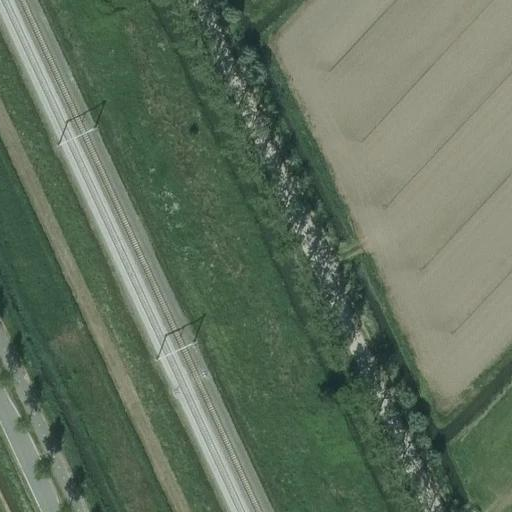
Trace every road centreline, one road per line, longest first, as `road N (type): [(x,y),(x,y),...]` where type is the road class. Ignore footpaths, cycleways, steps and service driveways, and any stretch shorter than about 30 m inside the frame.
road 1 (unclassified): [(430,511),(194,0)]
road 2 (unclassified): [(55,511),(0,392)]
